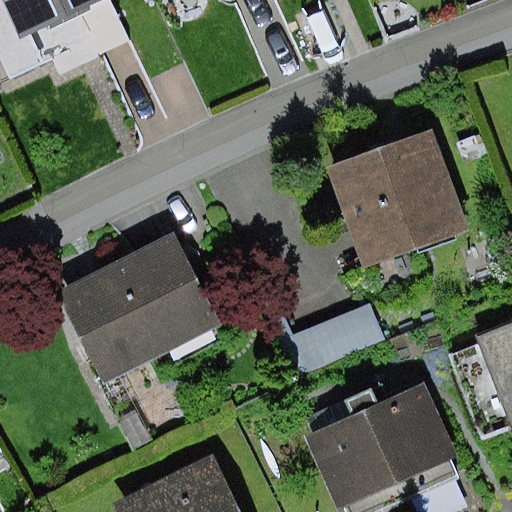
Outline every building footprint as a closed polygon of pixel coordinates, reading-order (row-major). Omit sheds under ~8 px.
[(114,0),(0,0),(0,57),(10,80),(53,60),(59,74),(133,40),(114,0)] [(431,132),(333,169),(369,263),(467,227),(431,132)] [(173,233),(57,286),(100,379),(216,326),(173,233)] [(370,304),(291,337),(306,372),(385,339),(370,304)] [(511,324),(477,338),(481,347),(453,358),(484,437),(511,426),(511,324)] [(373,388),(299,421),(340,511),(379,511),(466,472),(425,385),(381,405),(373,388)] [(136,413),(118,422),(133,451),(151,442),(136,413)] [(239,511),(212,457),(115,504),(119,511),(239,511)]
